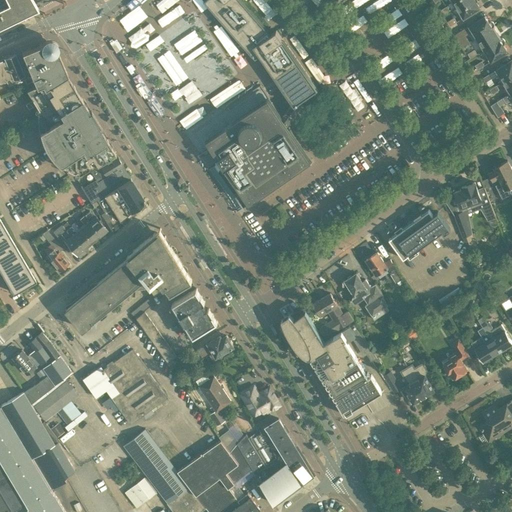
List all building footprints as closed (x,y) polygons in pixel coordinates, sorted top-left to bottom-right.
[(0,0),(0,24),(32,9),(37,7),(34,1),(32,0),(0,0)] [(205,0),(205,1),(255,58),(260,55),(277,79),(282,86),(294,104),(316,88),(317,88),(316,87),(292,52),(285,42),(281,37),(276,29),(274,31),(273,32),(270,33),(241,0),(205,0)] [(463,0),(456,5),(460,12),(458,13),(461,17),(479,6),(475,1),(476,1),(476,0),(475,0),(463,0)] [(472,30),(476,37),(493,26),(493,25),(493,24),(493,23),(492,23),(492,22),(490,22),(490,21),(488,22),(484,15),(466,26),(466,27),(470,31),(472,30)] [(483,48),(500,38),(493,26),(476,37),(480,43),(477,44),(481,49),(483,48)] [(470,31),(466,27),(453,35),(461,47),(469,42),(465,35),(470,32),(470,31)] [(42,41),(41,43),(21,51),(36,86),(26,90),(30,97),(28,98),(33,106),(35,104),(39,111),(37,112),(37,115),(37,117),(37,118),(37,120),(37,122),(37,124),(37,126),(38,128),(38,129),(38,131),(39,134),(40,136),(40,138),(41,140),(42,142),(44,146),(45,148),(47,151),(48,152),(50,155),(51,156),(53,158),(54,160),(57,162),(58,163),(60,165),(63,167),(67,169),(70,171),(74,173),(76,171),(78,175),(101,160),(115,152),(99,127),(101,126),(100,124),(99,122),(98,120),(97,117),(95,115),(94,113),(92,110),(90,109),(89,110),(66,74),(67,73),(57,49),(57,47),(57,46),(57,44),(57,43),(56,41),(55,40),(53,39),(52,38),(50,38),(49,37),(47,38),(46,38),(44,39),(43,40),(42,41)] [(500,38),(483,48),(487,55),(485,56),(488,61),(506,50),(502,43),(502,42),(503,42),(503,41),(502,40),(502,39),(501,39),(501,38),(500,38)] [(470,57),(477,53),(474,49),(467,53),(470,57)] [(13,84),(15,89),(32,81),(28,70),(22,72),(14,54),(0,60),(0,82),(0,83),(6,80),(8,86),(13,84)] [(511,60),(511,59),(494,70),(497,75),(498,74),(500,77),(511,70),(511,60)] [(481,60),(475,64),(477,69),(484,65),(481,60)] [(511,70),(500,77),(502,80),(500,82),(504,87),(506,86),(509,92),(507,93),(508,94),(497,100),(497,101),(511,91),(511,70)] [(485,81),(492,77),(489,73),(483,77),(485,81)] [(206,140),(213,150),(201,158),(207,167),(219,159),(249,202),(311,159),(280,114),(271,101),(269,99),(267,95),(262,88),(260,85),(246,94),(255,106),(206,140)] [(492,93),(499,89),(497,85),(490,89),(492,93)] [(504,112),(500,105),(506,101),(511,97),(511,91),(497,101),(491,105),(498,116),(504,112)] [(90,202),(91,203),(114,188),(112,184),(127,175),(122,165),(121,165),(117,157),(91,173),(95,179),(82,187),(80,185),(90,202)] [(496,185),(500,194),(510,190),(508,187),(510,186),(511,189),(511,170),(507,160),(494,166),(495,169),(489,172),(492,180),(499,177),(501,182),(496,185)] [(214,166),(209,169),(233,203),(239,212),(243,209),(214,166)] [(130,178),(114,188),(91,203),(93,207),(99,204),(103,211),(104,211),(110,207),(119,221),(144,200),(131,179),(130,178)] [(496,217),(484,187),(477,190),(474,182),(472,183),(471,181),(466,183),(467,185),(461,187),(462,189),(454,192),(462,211),(454,214),(458,225),(462,236),(471,233),(466,220),(468,219),(465,205),(468,204),(470,203),(472,207),(482,203),(488,220),(496,217)] [(391,237),(389,238),(393,244),(403,258),(448,226),(438,211),(432,214),(429,209),(391,237)] [(92,215),(89,210),(84,214),(101,235),(108,229),(94,213),(92,215)] [(104,211),(103,211),(100,213),(109,228),(113,225),(104,211)] [(98,236),(99,236),(101,235),(84,214),(79,219),(83,224),(79,228),(92,243),(97,239),(97,237),(98,236)] [(86,246),(87,247),(92,243),(79,228),(75,231),(73,230),(66,221),(62,225),(82,249),(86,246)] [(82,249),(62,225),(61,224),(52,231),(57,236),(56,237),(60,242),(63,239),(76,254),(77,253),(78,254),(82,251),(82,249)] [(0,262),(16,290),(32,280),(0,225),(0,262)] [(47,230),(43,233),(44,233),(39,237),(42,241),(46,238),(51,244),(52,243),(53,244),(57,241),(47,230)] [(170,294),(192,280),(171,245),(170,245),(169,244),(166,245),(155,232),(133,250),(135,252),(134,253),(71,305),(72,307),(77,315),(78,317),(87,326),(140,282),(142,286),(145,285),(153,294),(153,295),(164,287),(170,294)] [(47,253),(46,254),(50,258),(49,259),(59,271),(68,263),(58,251),(57,252),(51,244),(44,250),(47,253)] [(373,270),(376,274),(387,267),(396,283),(402,279),(394,265),(390,259),(384,263),(377,252),(366,259),(369,265),(367,266),(371,271),(373,270)] [(344,279),(352,293),(349,295),(354,305),(364,298),(367,304),(365,305),(374,320),(389,310),(386,306),(388,305),(383,296),(383,295),(376,283),(371,287),(366,279),(361,282),(358,276),(360,275),(357,270),(351,273),(352,274),(344,279)] [(480,295),(486,293),(480,279),(474,281),(480,295)] [(201,307),(202,305),(204,303),(205,302),(204,300),(196,288),(172,303),(180,316),(179,316),(184,325),(185,324),(193,337),(217,322),(209,309),(208,308),(206,309),(204,310),(203,310),(201,307)] [(353,319),(347,310),(343,313),(330,292),(313,302),(320,314),(327,310),(338,328),(353,319)] [(131,312),(136,318),(138,317),(145,311),(154,303),(150,297),(131,312)] [(490,298),(484,301),(491,311),(496,308),(490,298)] [(453,303),(449,307),(452,311),(457,308),(453,303)] [(324,341),(304,309),(294,317),(289,313),(281,318),(285,328),(289,337),(294,344),(301,352),(303,348),(306,352),(324,341)] [(138,317),(136,318),(137,319),(137,320),(139,323),(148,316),(145,311),(138,317)] [(148,316),(139,323),(143,328),(152,321),(148,316)] [(477,320),(482,327),(497,351),(511,342),(501,325),(494,329),(497,334),(495,336),(492,332),(494,331),(488,320),(486,321),(483,316),(477,320)] [(152,321),(143,328),(146,333),(155,326),(152,321)] [(306,352),(344,414),(345,413),(346,415),(353,411),(352,409),(365,401),(382,391),(371,374),(367,376),(347,343),(356,337),(371,361),(374,359),(377,357),(356,322),(350,326),(341,331),(341,330),(324,341),(306,352)] [(146,333),(150,338),(159,331),(155,326),(146,333)] [(482,360),(497,351),(482,327),(477,330),(481,336),(471,343),(475,348),(482,360)] [(418,335),(413,328),(404,334),(407,339),(408,338),(410,340),(418,335)] [(150,338),(153,343),(162,336),(159,331),(150,338)] [(0,511),(9,511),(13,511),(27,503),(29,507),(31,511),(66,511),(52,488),(67,479),(66,477),(75,471),(58,442),(60,441),(58,438),(45,421),(43,423),(31,404),(73,371),(42,332),(29,342),(35,350),(30,353),(36,358),(48,375),(36,385),(24,392),(24,391),(23,392),(0,405),(0,457),(1,459),(0,459),(0,511)] [(209,343),(207,345),(204,340),(195,346),(198,352),(200,351),(203,356),(209,353),(212,358),(215,356),(215,357),(233,346),(229,339),(228,340),(224,334),(209,343)] [(153,343),(157,348),(166,341),(162,336),(153,343)] [(462,360),(469,356),(463,347),(458,339),(452,343),(457,351),(448,357),(448,358),(443,361),(444,362),(443,363),(453,379),(467,370),(462,360)] [(157,348),(161,353),(170,347),(166,341),(157,348)] [(161,353),(164,358),(173,352),(170,347),(161,353)] [(103,369),(101,366),(99,367),(84,378),(96,397),(107,389),(117,404),(130,423),(143,414),(147,419),(154,414),(151,409),(167,397),(133,348),(103,369)] [(27,375),(37,367),(22,349),(12,358),(27,375)] [(168,363),(168,362),(169,362),(177,357),(173,352),(164,358),(168,363)] [(374,360),(373,361),(378,367),(382,364),(378,358),(374,360)] [(414,368),(413,366),(408,368),(416,380),(420,387),(421,386),(426,394),(433,389),(429,383),(433,381),(422,363),(414,368)] [(420,387),(416,380),(408,368),(405,371),(408,376),(407,377),(411,383),(401,389),(406,396),(409,395),(413,402),(426,394),(421,386),(420,387)] [(400,385),(390,370),(383,375),(390,386),(393,390),(400,385)] [(219,410),(232,401),(215,376),(200,386),(217,410),(212,414),(219,425),(226,420),(219,410)] [(68,380),(36,406),(46,419),(78,394),(75,390),(77,389),(72,383),(71,384),(68,380)] [(251,397),(247,392),(241,396),(253,416),(262,410),(264,414),(280,404),(269,386),(251,397)] [(511,401),(511,400),(498,409),(495,404),(483,412),(488,420),(480,425),(484,433),(487,431),(492,438),(511,425),(511,401)] [(84,411),(65,426),(68,430),(87,415),(84,411)] [(238,443),(237,444),(255,473),(260,481),(273,503),(312,474),(278,419),(260,430),(261,432),(252,438),(252,439),(250,440),(247,434),(238,443)] [(58,422),(52,427),(51,428),(58,436),(59,435),(65,431),(58,422)] [(200,511),(207,507),(178,470),(146,428),(130,441),(125,444),(168,502),(167,503),(174,511),(172,511),(200,511)] [(220,436),(221,438),(231,451),(237,444),(238,443),(228,430),(221,435),(220,436)] [(187,464),(178,470),(207,507),(210,511),(261,511),(262,511),(248,492),(245,494),(239,486),(255,473),(237,444),(231,451),(221,438),(187,464)] [(125,492),(136,507),(144,501),(156,492),(145,477),(125,492)]
